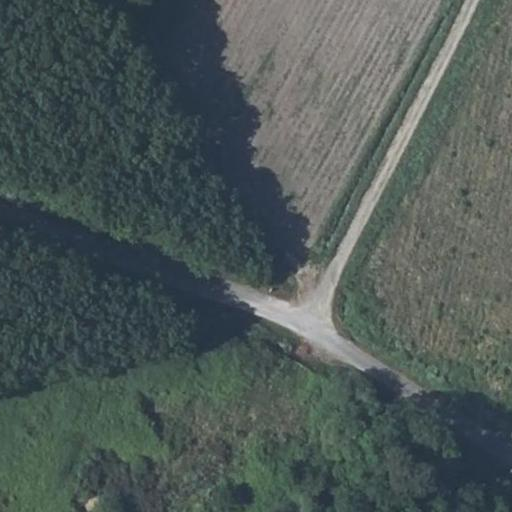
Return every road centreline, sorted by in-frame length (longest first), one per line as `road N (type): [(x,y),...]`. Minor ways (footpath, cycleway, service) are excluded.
road 1 (unclassified): [(511,457),(312,332),(0,215)]
road 2 (track): [(312,332),(473,0)]
road 3 (track): [(320,312),(282,236),(163,62),(187,0)]
